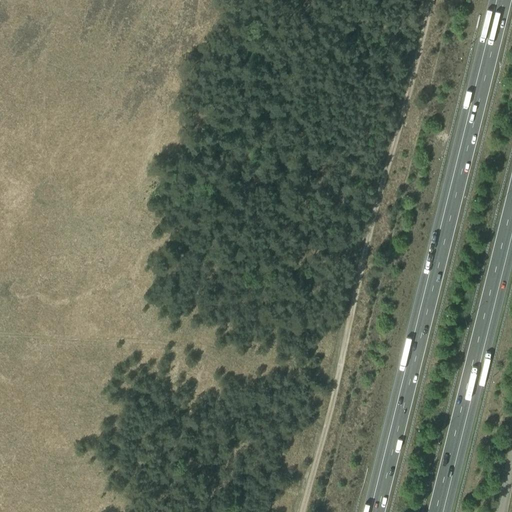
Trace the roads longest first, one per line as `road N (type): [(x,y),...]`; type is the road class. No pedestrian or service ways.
road 1 (motorway): [(502,0),(376,511)]
road 2 (motorway): [(436,511),(511,208)]
